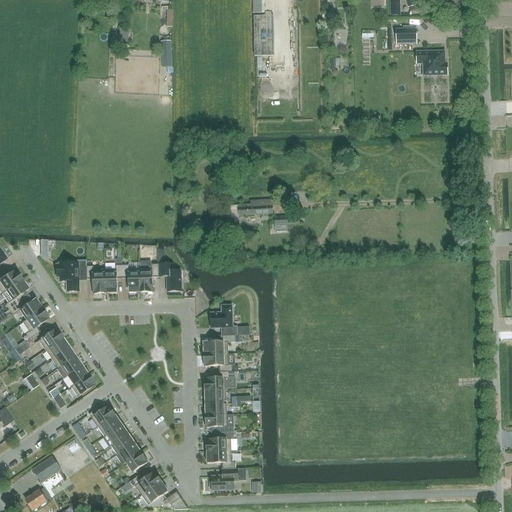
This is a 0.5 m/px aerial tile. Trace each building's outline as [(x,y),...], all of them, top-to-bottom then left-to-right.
[(253,0),(253,14),(265,14),(264,0),(253,0)] [(419,8),(416,0),(410,0),(406,1),(409,11),(419,8)] [(390,16),(399,16),(399,1),(390,1),(390,16)] [(274,57),(273,16),(254,17),(254,57),(274,57)] [(129,31),(120,30),(118,42),(128,43),(129,31)] [(396,30),(397,45),(417,44),(416,30),(396,30)] [(172,63),(171,43),(161,43),(162,63),(172,63)] [(445,64),(445,52),(417,53),(417,64),(423,64),(423,76),(447,76),(447,64),(445,64)] [(272,201),(266,201),(250,202),(250,205),(230,206),(231,219),(240,219),(240,216),(273,214),(272,201)] [(275,233),(287,232),(287,227),(298,226),(298,216),(274,218),(275,233)] [(87,275),(87,267),(86,261),(78,261),(78,264),(59,264),(59,265),(57,265),(57,274),(59,274),(60,282),(67,282),(67,292),(79,292),(79,275),(87,275)] [(140,269),(141,293),(153,293),(153,278),(158,278),(158,265),(152,265),(152,269),(140,269)] [(167,277),(167,292),(182,292),(181,271),(174,272),(174,265),(159,265),(159,278),(167,277)] [(105,270),(105,294),(117,294),(117,279),(123,279),(122,266),(116,266),(116,270),(105,270)] [(129,294),(141,293),(140,269),(129,269),(129,266),(122,266),(123,279),(129,279),(129,294)] [(87,280),(93,280),(94,295),(105,294),(105,270),(93,270),(93,267),(87,267),(87,275),(87,280)] [(0,291),(2,294),(22,280),(15,270),(3,279),(0,274),(0,291)] [(29,290),(22,280),(2,294),(6,291),(12,301),(5,305),(9,311),(20,303),(16,298),(29,290)] [(16,314),(22,323),(42,309),(35,300),(23,308),(20,303),(9,311),(13,316),(16,314)] [(222,337),(235,336),(237,336),(237,328),(233,328),(232,306),(222,307),(222,314),(211,314),(211,329),(222,329),(222,337)] [(28,333),(26,334),(30,340),(40,333),(37,328),(49,319),(42,309),(22,323),(28,333)] [(45,351),(62,339),(56,329),(38,341),(45,351)] [(235,343),(235,336),(222,337),(218,337),(218,343),(204,343),(204,355),(228,354),(228,343),(235,343)] [(51,360),(69,348),(62,339),(45,351),(51,360)] [(57,370),(75,357),(69,348),(51,360),(58,369),(56,370),(57,370)] [(204,355),(204,367),(219,367),(219,373),(232,372),(232,366),(229,366),(228,354),(204,355)] [(82,367),(75,357),(57,370),(63,380),(82,367)] [(82,367),(63,380),(67,377),(73,386),(70,388),(88,376),(82,367)] [(236,372),(232,372),(219,373),(220,379),(205,379),(205,391),(226,390),(226,379),(236,379),(236,372)] [(77,398),(95,386),(88,376),(70,388),(77,398)] [(54,389),(49,393),(53,400),(59,396),(54,389)] [(205,391),(205,404),(223,403),(223,402),(227,402),(226,390),(205,391)] [(53,400),(60,410),(66,406),(59,396),(53,400)] [(223,404),(223,403),(205,404),(206,416),(227,416),(227,404),(223,404)] [(98,428),(116,416),(109,406),(91,418),(98,428)] [(5,408),(0,411),(0,438),(3,437),(0,433),(0,428),(2,427),(3,429),(14,421),(5,408)] [(105,437),(122,425),(116,416),(98,428),(105,437)] [(212,434),(221,434),(234,433),(234,427),(227,427),(227,416),(206,416),(206,428),(212,428),(212,434)] [(114,444),(128,434),(122,425),(105,437),(105,438),(108,436),(114,444)] [(83,430),(77,434),(81,440),(86,436),(83,430)] [(234,440),(234,433),(221,434),(212,434),(212,440),(206,440),(207,452),(231,451),(231,440),(234,440)] [(135,444),(128,434),(114,444),(113,445),(119,455),(120,454),(135,444)] [(87,440),(83,443),(87,449),(91,446),(87,440)] [(74,441),(67,446),(72,453),(79,448),(74,441)] [(123,466),(127,463),(141,453),(135,444),(120,454),(119,455),(116,456),(123,466)] [(91,446),(87,449),(92,457),(96,454),(91,446)] [(226,470),(235,469),(235,463),(231,463),(231,451),(207,452),(207,464),(222,464),(222,470),(226,470)] [(127,463),(133,473),(148,463),(141,453),(127,463)] [(61,471),(53,457),(32,470),(41,484),(61,471)] [(101,458),(96,462),(100,468),(105,464),(101,458)] [(103,471),(100,473),(104,479),(109,475),(105,470),(103,471)] [(234,491),(234,481),(238,481),(238,470),(222,470),(223,477),(212,477),(212,483),(210,483),(210,490),(212,490),(212,492),(234,491)] [(142,496),(162,482),(155,473),(143,481),(139,476),(129,483),(132,489),(135,487),(142,496)] [(162,482),(142,496),(148,506),(168,492),(162,482)] [(51,498),(45,489),(40,492),(26,501),(33,511),(47,502),(46,502),(51,498)] [(189,510),(187,507),(177,492),(167,500),(174,510),(189,510)]
